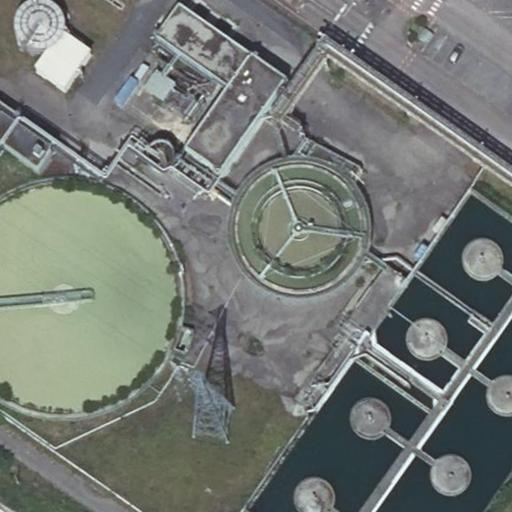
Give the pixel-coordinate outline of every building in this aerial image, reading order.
[(36,55),(41,55),(47,54),(35,72),(63,92),(89,55),(64,38),(66,35),(66,30),(66,24),(65,18),(62,14),(58,9),(54,6),(49,4),(43,2),(37,2),(32,3),(27,5),(22,8),(19,12),(16,17),(14,22),(13,28),(13,33),(15,39),(17,44),(21,48),(26,51),(31,54),(36,55)] [(285,82),(175,4),(152,37),(227,90),(182,153),(217,178),(285,82)] [(201,101),(153,67),(140,86),(187,120),(201,101)] [(0,104),(0,145),(34,169),(54,142),(0,104)] [(174,153),(173,150),(171,148),(169,146),(167,144),(163,143),(160,142),(157,143),(154,144),(152,145),(149,147),(147,150),(146,152),(145,155),(145,159),(146,162),(147,165),(148,167),(151,169),(154,171),(156,172),(159,172),(162,172),(165,171),(168,170),(171,168),(173,165),(174,163),(175,159),(175,156),(174,153)] [(486,511),(511,475),(511,222),(468,192),(405,281),(384,267),(336,335),(356,349),(240,511),(239,511),(486,511)]
